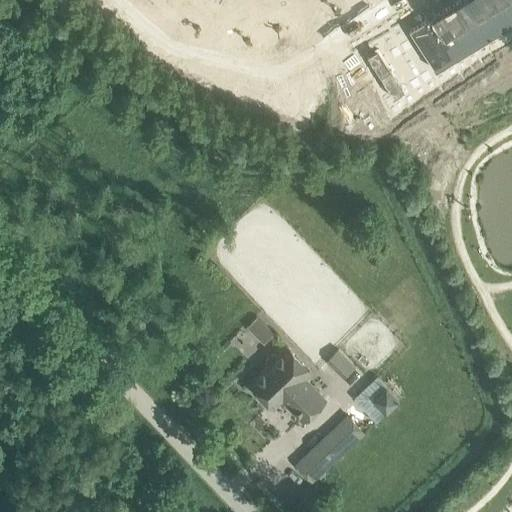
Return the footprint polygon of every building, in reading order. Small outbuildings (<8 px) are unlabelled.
[(511,25),(511,0),(458,0),(419,24),(431,45),(401,63),(388,43),(367,56),(393,98),(511,25)] [(256,317),(247,326),(263,342),(273,333),(256,317)] [(250,382),(272,406),(283,397),(288,402),(287,404),(302,420),(324,399),(303,377),(310,371),(287,347),(278,356),(274,354),(270,354),(267,356),(265,359),(265,363),(267,367),(250,382)] [(337,349),(326,360),(343,378),(355,366),(337,349)] [(377,376),(354,398),(354,400),(375,422),(399,400),(377,376)] [(296,466),(311,482),(364,433),(348,416),(296,466)]
